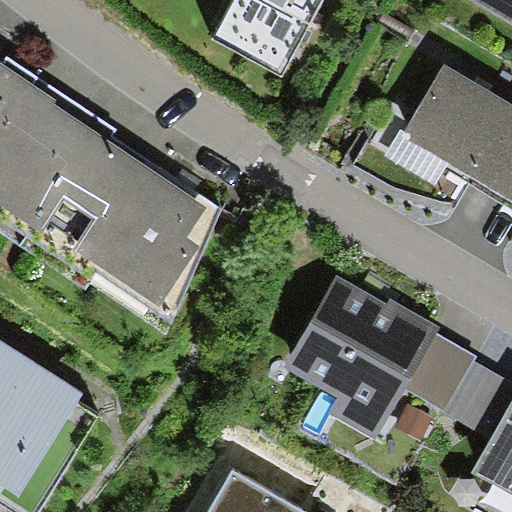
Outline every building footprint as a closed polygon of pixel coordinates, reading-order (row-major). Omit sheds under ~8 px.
[(331,0),(239,0),(218,40),(289,78),(331,0)] [(511,0),(462,0),(511,27),(511,0)] [(0,228),(170,339),(222,215),(109,141),(113,134),(1,62),(0,61),(0,228)] [(511,114),(446,76),(405,146),(511,207),(511,114)] [(386,311),(337,283),(284,376),(332,404),(325,416),(378,446),(409,393),(447,415),(477,362),(435,338),(440,331),(391,303),(386,311)] [(90,403),(0,346),(0,511),(45,511),(102,422),(85,412),(90,403)] [(511,414),(476,485),(511,503),(511,414)] [(295,511),(236,478),(216,511),(295,511)]
